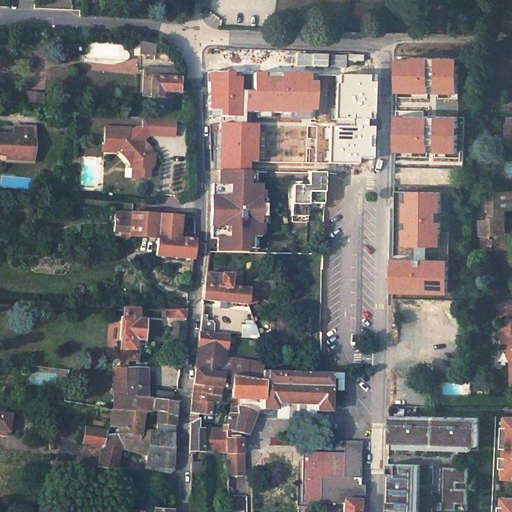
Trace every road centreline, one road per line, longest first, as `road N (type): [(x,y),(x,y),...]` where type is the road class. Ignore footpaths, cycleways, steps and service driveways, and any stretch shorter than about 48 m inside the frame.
road 1 (residential): [(186,42),(202,233),(181,511)]
road 2 (residential): [(376,511),(383,43)]
road 3 (residential): [(383,43),(186,42)]
road 4 (residential): [(0,17),(135,24),(186,42)]
road 5 (residential): [(511,32),(383,43)]
